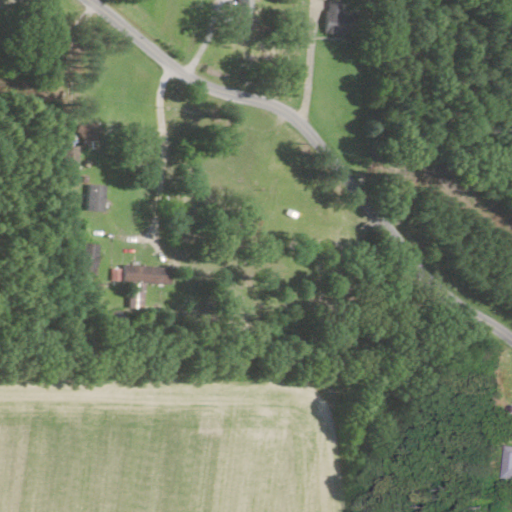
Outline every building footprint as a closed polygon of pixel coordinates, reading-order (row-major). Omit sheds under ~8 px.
[(230,0),(230,11),(243,11),(242,0),(230,0)] [(350,36),(350,14),(335,14),(335,2),(318,2),(318,35),(350,36)] [(71,130),(82,146),(96,137),(86,121),(71,130)] [(73,148),(56,148),(56,164),(73,164),(73,148)] [(98,213),(101,188),(83,185),(80,211),(98,213)] [(92,246),(76,245),(75,276),(91,277),(92,246)] [(164,269),(111,267),(111,284),(164,286),(164,269)] [(511,481),(511,448),(503,448),(501,481),(511,481)]
